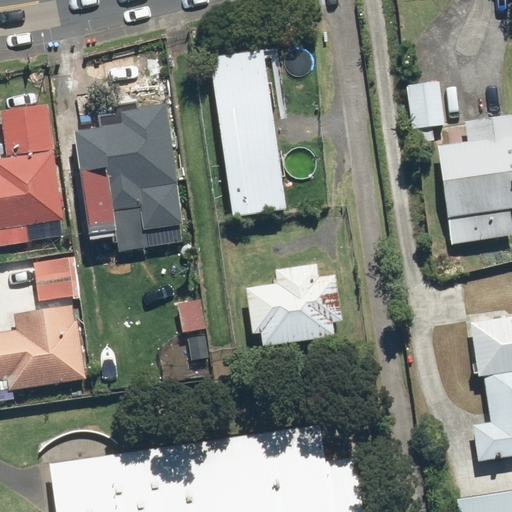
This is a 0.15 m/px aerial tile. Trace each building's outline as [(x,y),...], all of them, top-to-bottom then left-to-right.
[(272,52),(206,60),(226,220),(292,212),(272,52)] [(438,87),(403,90),(407,132),(442,128),(438,87)] [(0,249),(68,240),(49,108),(0,114),(0,249)] [(157,116),(60,130),(77,246),(103,242),(98,212),(138,206),(142,232),(173,227),(157,116)] [(511,123),(425,137),(444,251),(511,240),(511,228),(510,214),(511,213),(511,123)] [(68,260),(28,264),(33,306),(73,301),(68,260)] [(326,265),(238,278),(250,355),(338,341),(326,265)] [(203,330),(197,300),(173,304),(179,334),(203,330)] [(511,317),(471,323),(486,421),(463,424),(469,465),(511,458),(511,317)] [(69,318),(0,331),(0,401),(82,385),(69,318)] [(327,511),(317,426),(53,458),(59,511),(327,511)] [(511,511),(511,492),(455,502),(456,511),(511,511)]
